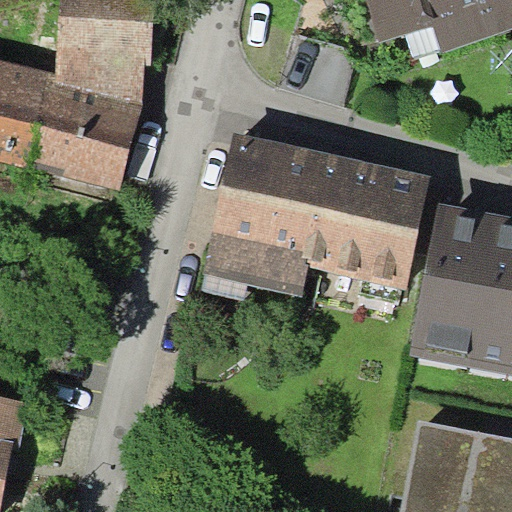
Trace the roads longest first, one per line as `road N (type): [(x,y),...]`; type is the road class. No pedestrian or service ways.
road 1 (residential): [(203,87),(98,511)]
road 2 (residential): [(203,87),(511,186)]
